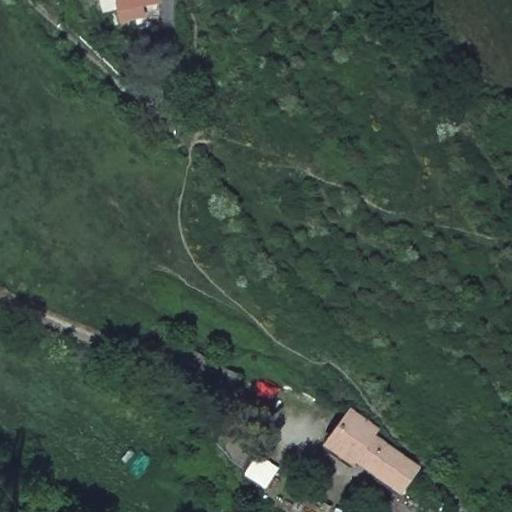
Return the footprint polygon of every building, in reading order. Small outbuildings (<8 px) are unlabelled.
[(114,0),(120,21),(135,17),(134,11),(143,9),(160,5),(159,0),(114,0)] [(134,11),(135,17),(137,22),(146,19),(143,9),(134,11)] [(229,399),(240,377),(165,336),(152,359),(229,399)] [(333,424),(323,418),(310,437),(321,443),(333,424)] [(354,460),(398,491),(415,469),(369,438),(354,460)]
